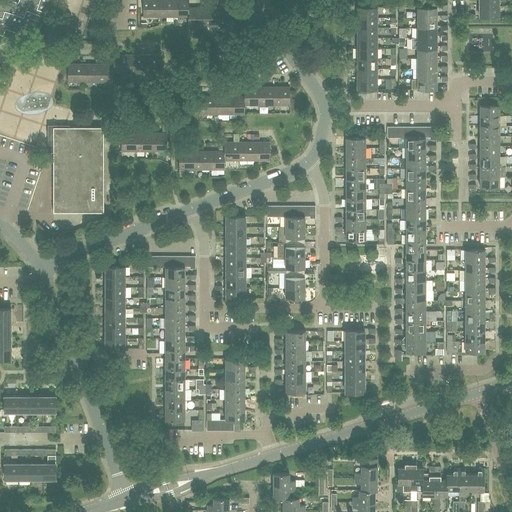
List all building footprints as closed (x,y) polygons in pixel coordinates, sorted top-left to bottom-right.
[(18,0),(18,2),(10,0),(0,0),(0,34),(2,35),(5,28),(19,33),(22,25),(39,31),(45,12),(53,15),(57,0),(18,0)] [(142,0),(143,17),(158,17),(158,0),(142,0)] [(158,0),(158,17),(173,17),(173,0),(158,0)] [(173,0),(173,17),(188,17),(188,0),(173,0)] [(203,26),(203,8),(189,8),(188,0),(188,17),(188,26),(203,26)] [(499,6),(479,6),(479,17),(499,17),(499,6)] [(218,8),(218,26),(234,26),(234,7),(218,8)] [(357,17),(377,17),(377,7),(357,7),(357,17)] [(417,18),(437,18),(437,7),(417,7),(417,18)] [(203,26),(218,26),(218,8),(203,8),(203,26)] [(357,28),(377,28),(377,17),(357,17),(357,28)] [(417,28),(437,28),(437,18),(417,18),(417,28)] [(357,38),(377,38),(377,28),(357,28),(357,38)] [(437,38),(437,28),(417,28),(417,38),(437,38)] [(484,46),(484,36),(472,36),(472,46),(484,46)] [(357,48),(377,48),(377,38),(357,38),(357,48)] [(411,48),(417,48),(437,48),(437,38),(417,38),(411,38),(411,48)] [(357,58),(377,58),(377,48),(357,48),(357,58)] [(417,58),(437,58),(437,48),(417,48),(417,58)] [(114,73),(128,73),(128,55),(113,55),(113,64),(114,73)] [(128,73),(143,73),(143,55),(128,55),(128,73)] [(143,55),(143,73),(158,73),(158,55),(143,55)] [(357,68),(377,68),(377,58),(357,58),(357,68)] [(417,68),(437,68),(437,58),(417,58),(417,68)] [(68,82),(83,82),(83,64),(68,64),(68,82)] [(83,82),(98,82),(98,64),(83,64),(83,82)] [(114,82),(114,73),(113,64),(98,64),(98,82),(114,82)] [(357,79),(377,79),(377,68),(357,68),(357,79)] [(417,79),(437,79),(437,68),(417,68),(417,79)] [(399,86),(407,84),(405,75),(397,77),(399,86)] [(377,79),(357,79),(358,89),(377,89),(377,79)] [(437,79),(417,79),(417,89),(437,89),(437,79)] [(244,105),(259,105),(259,87),(244,87),(243,96),(244,96),(244,105)] [(259,105),(274,105),(274,87),(259,87),(259,105)] [(274,87),(274,105),(289,105),(289,87),(274,87)] [(199,114),(214,114),(214,96),(199,96),(199,114)] [(214,114),(229,114),(229,96),(214,96),(214,114)] [(244,114),(244,105),(244,96),(243,96),(229,96),(229,114),(244,114)] [(480,116),(500,116),(500,105),(480,105),(480,116)] [(480,126),(500,126),(500,116),(480,116),(480,126)] [(103,212),(103,127),(99,127),(98,122),(53,122),(53,127),(49,127),(49,152),(53,152),(53,187),(48,187),(49,202),(53,202),(53,212),(103,212)] [(500,136),(500,126),(480,126),(480,136),(500,136)] [(121,152),(136,151),(136,133),(121,133),(121,152)] [(136,151),(151,151),(151,133),(136,133),(136,151)] [(151,133),(151,151),(167,151),(166,133),(151,133)] [(500,147),(500,136),(480,136),(480,146),(500,147)] [(346,147),(365,147),(365,137),(346,137),(346,147)] [(415,137),(409,137),(406,137),(406,138),(406,148),(426,148),(426,138),(426,137),(420,137),(415,137)] [(209,169),(224,169),(224,142),(223,142),(223,151),(209,151),(209,169)] [(224,160),(239,160),(239,142),(224,142),(224,169),(225,169),(224,160)] [(239,160),(254,160),(254,142),(239,142),(239,160)] [(254,142),(254,160),(269,160),(269,142),(254,142)] [(500,147),(480,146),(480,151),(479,151),(479,152),(479,156),(480,156),(480,157),(500,157),(500,147)] [(365,158),(365,147),(346,147),(346,158),(365,158)] [(426,158),(426,148),(406,148),(406,158),(426,158)] [(178,170),(194,170),(194,151),(178,151),(178,170)] [(194,170),(209,169),(209,151),(194,151),(194,170)] [(500,167),(500,157),(480,157),(480,167),(500,167)] [(365,168),(365,158),(346,158),(346,168),(365,168)] [(379,168),(384,168),(384,158),(373,158),(373,164),(379,164),(379,168)] [(426,168),(426,158),(406,158),(406,168),(426,168)] [(392,160),(393,186),(404,186),(403,159),(392,160)] [(500,177),(505,177),(506,177),(506,167),(500,167),(480,167),(480,177),(500,177)] [(365,178),(365,168),(346,168),(346,178),(365,178)] [(426,178),(426,168),(406,168),(406,178),(426,178)] [(500,177),(480,177),(480,187),(482,187),(500,187),(499,187),(503,187),(505,185),(505,177),(500,177)] [(365,188),(365,178),(346,178),(346,188),(365,188)] [(426,188),(426,178),(406,178),(406,188),(426,188)] [(365,198),(365,188),(346,188),(346,198),(365,198)] [(426,199),(426,188),(406,188),(406,199),(426,199)] [(365,209),(365,198),(346,198),(346,209),(365,209)] [(426,209),(426,199),(406,199),(406,209),(426,209)] [(365,219),(365,209),(346,209),(346,219),(365,219)] [(426,219),(426,209),(406,209),(406,219),(426,219)] [(226,226),(245,226),(245,216),(235,216),(226,216),(226,226)] [(304,226),(304,216),(299,216),(293,216),(288,216),(285,216),(285,226),(304,226)] [(365,229),(365,219),(346,219),(346,229),(365,229)] [(426,229),(426,219),(406,219),(406,229),(426,229)] [(245,236),(245,226),(226,226),(226,236),(245,236)] [(285,242),(293,242),(293,237),(304,237),(304,226),(285,226),(285,237),(285,242)] [(365,237),(374,237),(375,227),(366,226),(365,237)] [(365,239),(365,229),(346,229),(346,239),(365,239)] [(406,250),(426,250),(426,229),(406,229),(406,250)] [(245,247),(245,236),(226,236),(226,247),(245,247)] [(285,257),(304,257),(304,246),(293,246),(293,242),(285,242),(285,257)] [(245,257),(245,247),(226,247),(226,257),(245,257)] [(406,260),(426,260),(426,250),(406,250),(406,260)] [(465,260),(484,260),(484,250),(465,250),(465,260)] [(245,267),(245,257),(226,257),(226,267),(245,267)] [(285,272),(293,272),(293,268),(304,268),(304,257),(285,257),(285,267),(285,272)] [(426,271),(426,260),(406,260),(406,271),(426,271)] [(484,270),(484,260),(465,260),(465,270),(484,270)] [(436,270),(444,270),(444,262),(436,262),(436,270)] [(105,277),(124,277),(124,267),(105,267),(105,277)] [(184,277),(184,267),(179,267),(174,267),(169,267),(164,267),(164,277),(184,277)] [(245,277),(245,267),(226,267),(226,277),(245,277)] [(465,280),(484,280),(484,270),(465,270),(465,280)] [(426,281),(426,271),(406,271),(406,278),(406,281),(426,281)] [(285,288),(304,288),(304,277),(293,277),(293,272),(285,272),(285,288)] [(105,287),(124,287),(124,277),(105,277),(105,287)] [(164,287),(184,287),(184,277),(164,277),(164,287)] [(245,288),(245,277),(226,277),(226,287),(245,288)] [(484,290),(484,280),(465,280),(465,290),(484,290)] [(406,291),(426,291),(426,281),(406,281),(406,283),(406,291)] [(105,297),(124,297),(124,287),(105,287),(105,297)] [(184,297),(184,287),(164,287),(164,297),(184,297)] [(245,298),(245,288),(226,287),(226,298),(245,298)] [(284,296),(283,287),(272,287),(273,297),(284,296)] [(304,288),(285,288),(285,298),(304,298),(304,288)] [(465,301),(484,301),(484,290),(465,290),(465,301)] [(426,301),(426,291),(406,291),(406,301),(426,301)] [(105,308),(124,308),(124,297),(105,297),(105,308)] [(165,308),(184,308),(184,297),(164,297),(165,308)] [(426,312),(426,301),(406,301),(406,312),(426,312)] [(465,311),(484,311),(484,301),(465,301),(465,311)] [(0,321),(11,321),(11,308),(0,308),(0,321)] [(105,318),(124,318),(124,308),(105,308),(105,318)] [(165,318),(184,318),(184,308),(165,308),(165,318)] [(465,321),(484,321),(484,311),(465,311),(465,321)] [(426,322),(426,312),(406,312),(406,322),(426,322)] [(105,328),(124,328),(124,318),(105,318),(105,328)] [(165,328),(184,328),(184,318),(165,318),(165,328)] [(0,333),(11,334),(11,321),(0,321),(0,333)] [(465,331),(484,331),(484,321),(465,321),(465,331)] [(406,332),(426,332),(426,322),(406,322),(406,332)] [(124,328),(105,328),(105,338),(124,338),(124,328)] [(184,328),(165,328),(165,338),(184,338),(184,336),(184,328)] [(286,341),(305,341),(305,330),(286,330),(286,341)] [(345,341),(365,341),(365,330),(345,330),(345,341)] [(485,342),(484,331),(465,331),(465,342),(485,342)] [(406,342),(426,342),(426,332),(406,332),(406,342)] [(0,346),(11,346),(11,334),(0,333),(0,346)] [(124,338),(105,338),(105,349),(124,349),(124,338)] [(184,341),(184,338),(165,338),(165,348),(184,348),(184,346),(184,341)] [(305,351),(305,341),(286,341),(286,351),(305,351)] [(365,351),(365,341),(345,341),(345,351),(365,351)] [(452,342),(447,342),(447,352),(458,352),(458,342),(452,341),(452,342)] [(426,342),(406,342),(406,352),(426,352),(426,342)] [(485,342),(465,342),(465,352),(485,352),(485,342)] [(11,346),(0,346),(0,359),(11,359),(11,346)] [(184,348),(165,348),(165,358),(175,358),(184,358),(184,351),(195,351),(195,346),(184,346),(184,348)] [(305,361),(305,351),(286,351),(286,361),(305,361)] [(365,361),(365,351),(345,351),(345,361),(365,361)] [(165,369),(184,369),(184,358),(175,358),(165,358),(165,369)] [(225,369),(245,369),(245,358),(225,358),(225,369)] [(305,372),(305,361),(286,361),(286,372),(305,372)] [(365,372),(365,361),(345,361),(345,372),(365,372)] [(184,379),(184,369),(165,369),(165,379),(184,379)] [(244,379),(245,369),(225,369),(225,379),(244,379)] [(305,382),(305,372),(286,372),(286,382),(305,382)] [(365,382),(365,372),(345,372),(345,382),(365,382)] [(184,389),(184,379),(165,379),(165,389),(184,389)] [(244,390),(244,379),(225,379),(225,390),(244,390)] [(305,392),(305,382),(286,382),(286,392),(305,392)] [(365,392),(365,382),(345,382),(345,392),(365,392)] [(184,400),(184,389),(165,389),(165,400),(184,400)] [(244,400),(244,390),(225,390),(225,400),(244,400)] [(4,412),(17,412),(17,396),(4,396),(4,412)] [(17,412),(30,412),(30,396),(17,396),(17,412)] [(30,412),(42,412),(42,396),(30,396),(30,412)] [(42,396),(42,412),(55,412),(55,396),(42,396)] [(184,410),(184,400),(165,400),(165,410),(184,410)] [(225,410),(244,410),(244,400),(225,400),(225,410)] [(184,420),(184,410),(165,410),(165,420),(184,420)] [(225,420),(228,420),(234,420),(244,420),(244,410),(225,410),(225,420)] [(43,463),(43,479),(55,479),(55,463),(56,450),(43,449),(43,455),(48,455),(48,463),(43,463)] [(361,472),(377,473),(377,459),(363,459),(363,452),(357,452),(357,453),(352,452),(352,458),(361,459),(361,472)] [(411,491),(411,490),(411,487),(410,487),(410,462),(405,462),(405,467),(398,467),(398,484),(404,484),(404,491),(411,491)] [(410,462),(410,487),(411,487),(411,490),(422,491),(422,484),(423,484),(423,479),(423,474),(423,467),(417,467),(417,462),(410,462)] [(17,479),(17,463),(4,463),(4,479),(17,479)] [(30,479),(30,463),(17,463),(17,479),(30,479)] [(43,479),(43,463),(30,463),(30,479),(43,479)] [(423,474),(423,479),(423,484),(422,484),(422,491),(422,495),(431,495),(431,498),(431,504),(435,504),(435,498),(435,467),(429,467),(429,476),(427,476),(427,474),(423,474)] [(447,479),(441,479),(441,467),(435,467),(435,498),(439,498),(439,495),(447,495),(447,490),(447,479)] [(459,495),(459,468),(453,468),(453,474),(447,474),(447,479),(447,490),(455,490),(455,493),(458,493),(459,495)] [(471,490),(471,474),(465,474),(465,468),(459,468),(459,495),(463,496),(466,493),(466,490),(471,490)] [(471,474),(471,490),(480,490),(480,493),(484,493),(484,469),(478,469),(478,474),(471,474)] [(377,473),(361,472),(355,472),(355,483),(361,483),(361,487),(377,487),(377,473)] [(273,486),(295,486),(295,480),(289,480),(289,473),(273,473),(273,486)] [(295,491),(295,486),(273,486),(273,498),(299,498),(289,498),(289,491),(295,491)] [(377,491),(377,487),(361,487),(361,490),(359,490),(359,497),(353,497),(353,503),(375,503),(375,491),(377,491)] [(207,510),(229,510),(229,498),(213,497),(213,505),(207,505),(207,510)] [(299,505),(299,498),(273,498),(283,498),(283,510),(305,510),(305,505),(299,505)] [(402,511),(410,511),(410,500),(403,500),(402,511)] [(374,511),(375,503),(353,503),(353,507),(359,507),(359,511),(374,511)]
